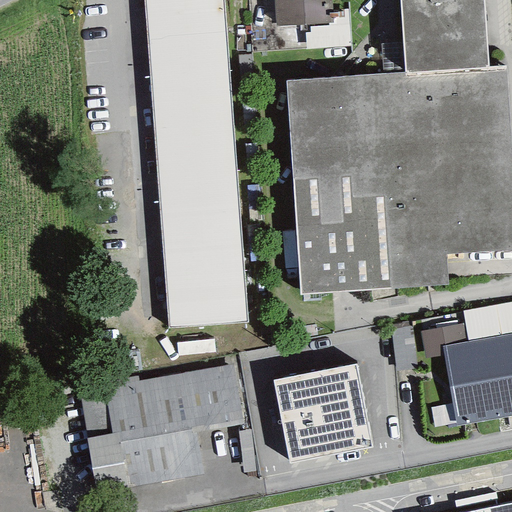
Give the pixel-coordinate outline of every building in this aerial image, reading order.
[(223,0),(142,0),(166,328),(246,322),(223,0)] [(332,0),(273,0),(276,27),(335,22),(332,0)] [(482,0),(398,0),(403,73),(286,80),(299,292),(448,283),(447,255),(511,251),(511,181),(505,68),(487,69),(482,0)] [(465,323),(468,342),(511,334),(511,302),(463,311),(465,323)] [(468,342),(465,323),(420,332),(426,359),(445,355),(443,347),(468,342)] [(511,334),(493,338),(507,417),(511,415),(511,334)] [(507,417),(493,338),(468,342),(443,347),(445,355),(457,425),(507,417)] [(243,425),(232,364),(138,380),(137,375),(76,386),(95,494),(203,475),(196,433),(243,425)] [(355,364),(272,381),(289,463),(371,447),(355,364)] [(511,511),(511,502),(463,511),(511,511)]
